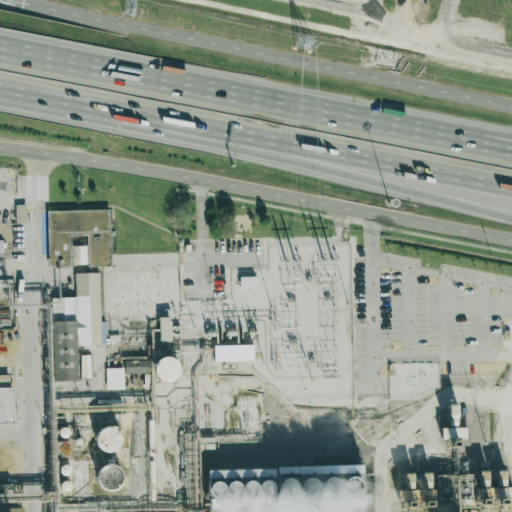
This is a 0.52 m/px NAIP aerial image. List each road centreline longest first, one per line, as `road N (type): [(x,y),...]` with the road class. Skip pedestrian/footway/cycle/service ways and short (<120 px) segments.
road 1 (motorway): [(511,150),(0,50)]
road 2 (secondary): [(0,147),(511,238)]
road 3 (secondary): [(511,103),(8,0)]
road 4 (motorway): [(183,126),(511,217)]
road 5 (motorway): [(183,126),(511,188)]
road 6 (motorway): [(0,91),(183,126)]
